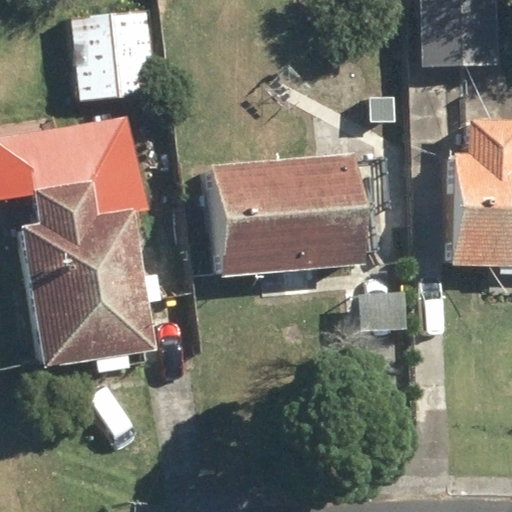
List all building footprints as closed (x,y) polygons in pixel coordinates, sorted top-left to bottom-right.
[(492,0),(414,0),(413,69),(491,70),(492,0)] [(128,12),(54,22),(65,111),(140,101),(128,12)] [(41,30),(0,35),(0,75),(45,70),(41,30)] [(511,166),(505,167),(505,137),(454,136),(454,167),(429,167),(429,276),(511,275),(511,166)] [(336,163),(191,174),(201,294),(346,282),(336,163)] [(14,201),(19,234),(1,237),(22,378),(73,371),(76,388),(111,383),(108,365),(131,362),(110,221),(75,226),(70,193),(14,201)]
